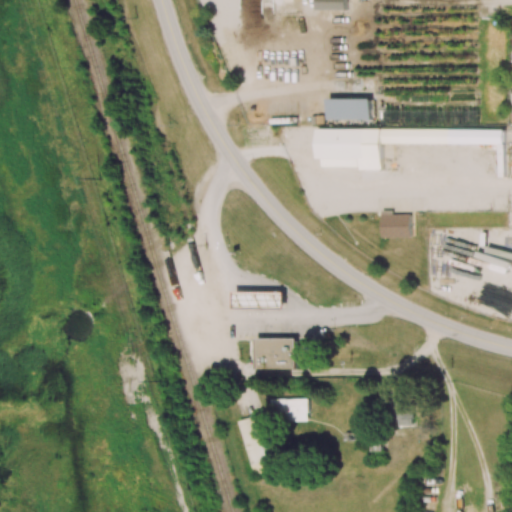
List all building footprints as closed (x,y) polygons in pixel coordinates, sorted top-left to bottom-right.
[(316,0),(316,10),(347,9),(347,0),(316,0)] [(329,119),(372,120),(373,98),(329,98),(329,119)] [(383,143),(505,143),(505,128),(318,129),(318,158),(324,158),(324,167),(383,167),(383,143)] [(411,237),(412,214),(393,214),(393,210),(383,210),(382,237),(411,237)] [(236,289),(236,307),(287,307),(287,289),(236,289)] [(258,337),(258,370),(301,369),(301,337),(258,337)] [(309,399),(273,398),(273,420),(309,421),(309,399)] [(414,426),(414,399),(398,400),(399,426),(414,426)] [(239,421),(255,475),(271,470),(265,451),(275,448),(270,429),(260,432),(255,416),(239,421)]
